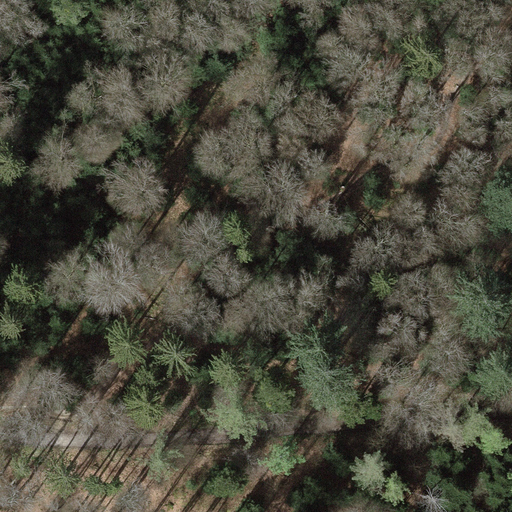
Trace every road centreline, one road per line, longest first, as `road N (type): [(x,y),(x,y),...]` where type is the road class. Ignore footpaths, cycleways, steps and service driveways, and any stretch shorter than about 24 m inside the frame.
road 1 (track): [(511,413),(157,436)]
road 2 (track): [(0,423),(91,438),(157,436)]
